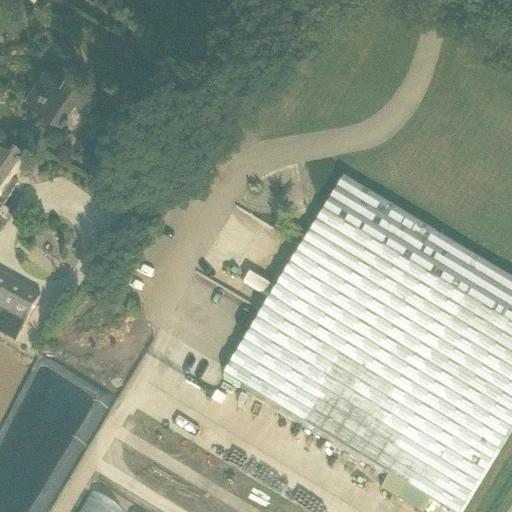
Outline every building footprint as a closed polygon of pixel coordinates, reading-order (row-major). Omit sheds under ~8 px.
[(44,69),(26,96),(59,119),(73,99),(86,108),(96,93),(65,72),(60,79),(44,69)] [(0,199),(23,165),(13,158),(10,163),(0,156),(0,199)] [(323,215),(511,329),(511,284),(343,182),(323,215)] [(462,511),(511,431),(511,329),(323,215),(223,380),(440,511),(462,511)] [(0,316),(25,330),(43,298),(0,274),(0,316)]
